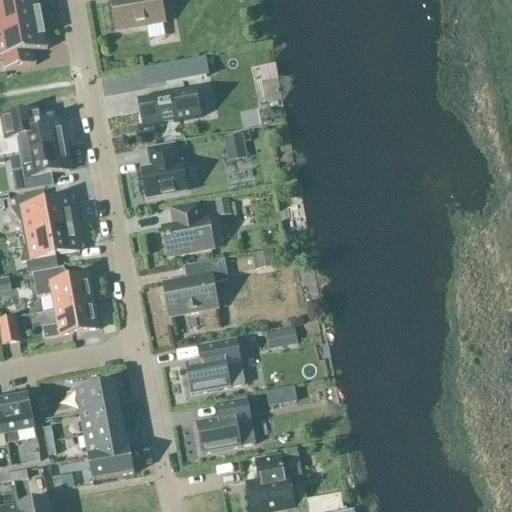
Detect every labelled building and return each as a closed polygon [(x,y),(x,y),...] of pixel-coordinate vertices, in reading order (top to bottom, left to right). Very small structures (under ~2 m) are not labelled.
[(0,0),(0,32),(43,25),(37,0),(30,0),(24,1),(23,0),(0,0)] [(116,0),(112,1),(118,33),(165,25),(160,0),(116,0)] [(48,51),(43,25),(0,32),(0,56),(1,60),(3,60),(5,73),(36,67),(34,54),(48,51)] [(207,78),(204,59),(162,67),(166,86),(207,78)] [(139,102),(144,129),(142,129),(143,130),(201,120),(201,118),(199,119),(194,92),(196,92),(196,91),(137,101),(138,103),(139,102)] [(18,140),(21,156),(65,147),(60,124),(61,123),(33,128),(30,115),(31,114),(1,119),(6,142),(18,140)] [(70,173),(65,147),(21,156),(24,172),(12,174),(16,196),(44,190),(42,178),(70,173)] [(142,173),(147,200),(187,193),(181,165),(177,166),(173,148),(149,153),(151,166),(153,165),(154,171),(142,173)] [(29,225),(31,235),(78,226),(74,203),(70,204),(69,201),(52,204),(50,193),(21,198),(23,210),(19,210),(29,225)] [(163,231),(168,259),(214,250),(208,221),(201,222),(198,206),(171,212),(174,225),(176,225),(177,229),(163,231)] [(83,250),(78,226),(31,235),(33,246),(28,263),(33,262),(35,275),(58,270),(55,258),(79,254),(79,251),(83,250)] [(163,286),(169,320),(218,311),(214,286),(228,283),(224,262),(184,269),(187,282),(163,286)] [(58,295),(61,311),(94,305),(89,278),(59,284),(56,271),(40,274),(44,298),(58,295)] [(99,332),(94,305),(61,311),(64,326),(43,330),(45,341),(99,332)] [(19,344),(15,321),(0,323),(0,328),(3,347),(19,344)] [(244,387),(236,345),(211,350),(213,361),(185,366),(191,397),(244,387)] [(119,408),(115,385),(76,392),(80,415),(119,408)] [(48,411),(45,398),(37,399),(40,413),(48,411)] [(29,399),(0,404),(6,437),(8,446),(18,444),(17,435),(35,431),(29,399)] [(247,402),(222,407),(224,421),(196,426),(202,457),(256,447),(247,402)] [(123,430),(119,408),(80,415),(84,438),(123,430)] [(46,445),(54,443),(51,430),(43,431),(46,445)] [(123,430),(84,438),(88,459),(127,452),(123,430)] [(56,457),(54,443),(46,445),(48,459),(56,457)] [(130,451),(127,452),(88,459),(93,483),(134,476),(130,451)] [(39,455),(25,458),(26,466),(41,463),(39,455)] [(285,480),(281,459),(256,464),(260,485),(246,488),(250,511),(280,511),(295,509),(290,480),(285,480)] [(13,476),(15,484),(28,481),(27,473),(13,476)] [(0,480),(1,486),(15,484),(13,476),(0,478),(0,480)] [(55,494),(63,493),(61,479),(53,480),(55,494)] [(49,511),(48,502),(18,508),(18,511),(49,511)]
